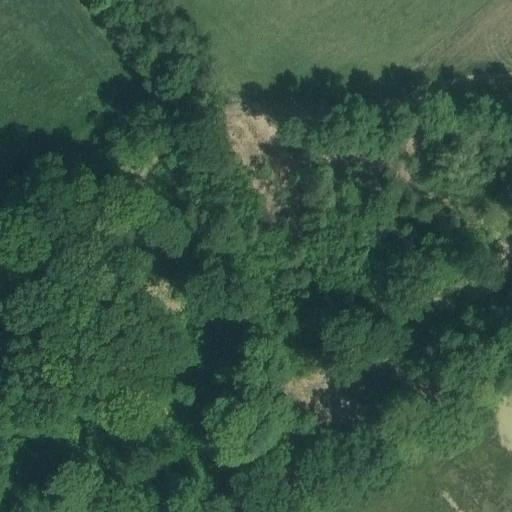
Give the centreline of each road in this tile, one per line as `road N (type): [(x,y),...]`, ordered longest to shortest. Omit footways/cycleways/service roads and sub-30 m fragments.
road 1 (track): [(215,120),(511,89)]
road 2 (track): [(264,511),(511,349)]
